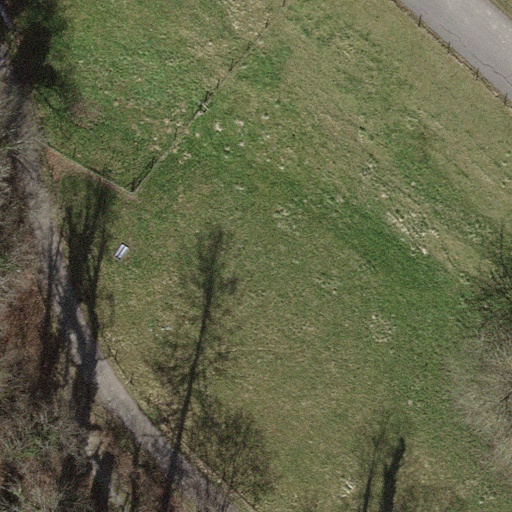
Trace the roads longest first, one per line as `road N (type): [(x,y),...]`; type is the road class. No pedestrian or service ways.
road 1 (track): [(0,78),(20,127),(52,271),(106,386),(227,511)]
road 2 (track): [(134,511),(92,426),(106,386)]
